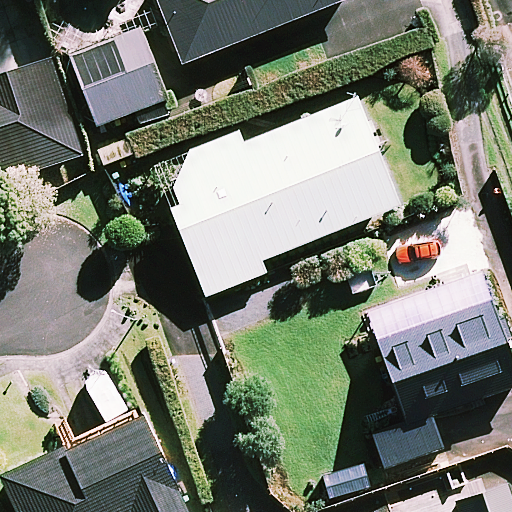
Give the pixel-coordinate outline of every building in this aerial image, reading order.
[(156,0),(184,70),(353,2),(352,0),(156,0)] [(166,104),(139,35),(71,62),(99,131),(166,104)] [(0,187),(81,159),(49,66),(0,82),(0,187)] [(400,211),(358,103),(245,148),(242,140),(156,174),(206,301),(266,277),(262,266),(400,211)] [(442,454),(432,421),(511,393),(511,367),(480,274),(365,314),(405,430),(373,440),(383,472),(442,454)] [(185,511),(142,420),(0,485),(0,492),(9,511),(185,511)] [(511,511),(511,491),(441,511),(511,511)]
